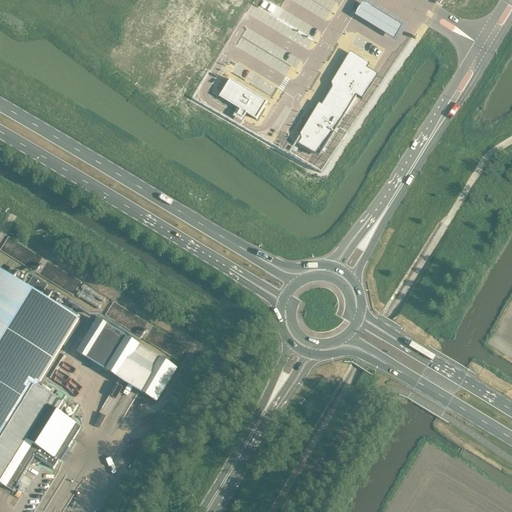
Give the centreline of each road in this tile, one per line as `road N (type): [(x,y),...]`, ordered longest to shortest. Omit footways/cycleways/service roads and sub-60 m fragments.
road 1 (primary): [(257,255),(0,103)]
road 2 (primary): [(0,130),(243,277)]
road 3 (primary): [(378,358),(511,438)]
road 4 (tertiary): [(450,103),(378,219)]
road 5 (tertiary): [(205,511),(270,400)]
road 6 (primary): [(511,408),(404,342)]
